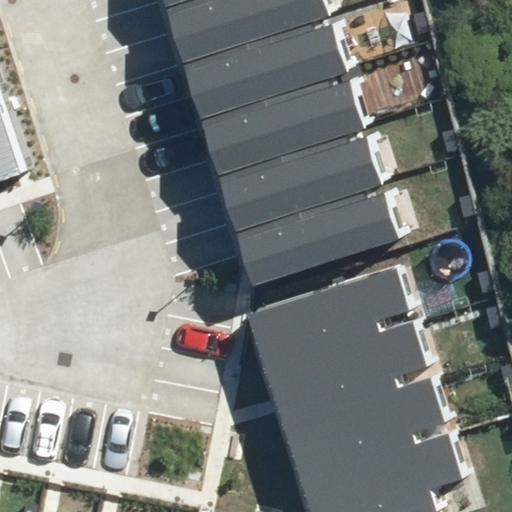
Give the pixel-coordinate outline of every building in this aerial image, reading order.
[(339,0),(176,0),(194,53),(342,7),(339,0)] [(342,7),(194,53),(211,109),(360,63),(342,7)] [(360,63),(211,109),(229,166),(377,119),(360,63)] [(0,180),(34,169),(0,70),(0,180)] [(377,119),(229,166),(246,222),(395,176),(377,119)] [(395,176),(246,222),(264,278),(413,231),(395,176)] [(410,263),(264,309),(282,365),(428,319),(410,263)] [(428,319),(282,365),(300,421),(446,375),(428,319)] [(446,375),(300,421),(318,478),(463,431),(446,375)] [(463,431),(318,478),(328,511),(404,511),(448,498),(444,484),(477,473),(463,431)]
